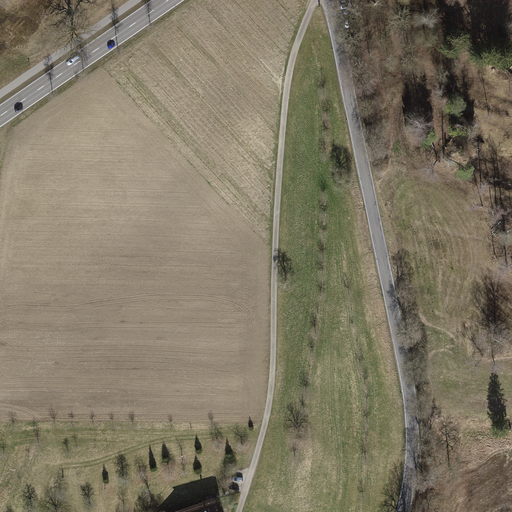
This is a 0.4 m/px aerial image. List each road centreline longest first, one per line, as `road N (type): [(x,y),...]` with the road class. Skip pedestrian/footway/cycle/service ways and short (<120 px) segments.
road 1 (residential): [(317,0),(287,85),(270,396),(238,511)]
road 2 (tertiary): [(404,511),(412,450),(405,373),(330,0)]
road 3 (secondary): [(0,116),(169,0)]
